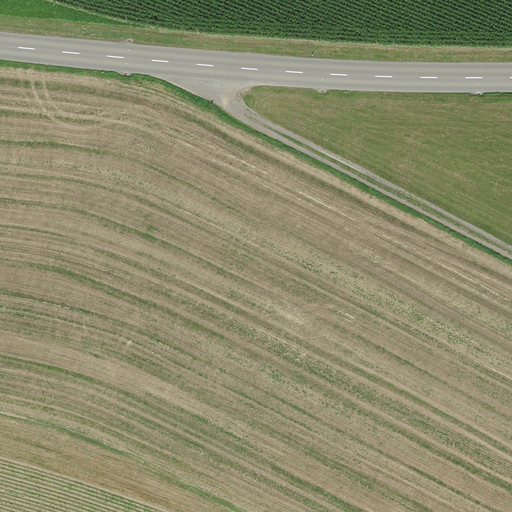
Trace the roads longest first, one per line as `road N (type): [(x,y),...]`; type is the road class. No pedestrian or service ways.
road 1 (tertiary): [(0,45),(291,73),(511,77)]
road 2 (track): [(192,64),(247,119),(511,255)]
